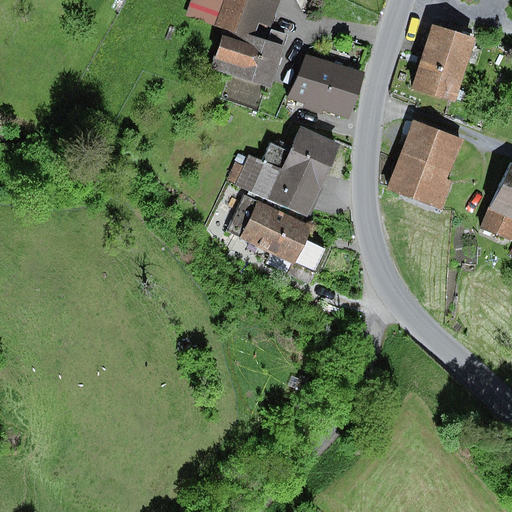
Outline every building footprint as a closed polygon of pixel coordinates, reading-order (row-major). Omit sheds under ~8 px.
[(277,0),(195,0),(191,13),(225,25),(211,63),(268,84),(285,39),(266,32),(277,0)] [(476,38),(433,25),(413,88),(456,102),(476,38)] [(362,74),(306,55),(292,97),(347,116),(362,74)] [(455,139),(410,122),(384,189),(438,209),(449,179),(441,176),(455,139)] [(339,143),(301,126),(289,152),(272,144),(265,160),(251,154),(237,185),(307,216),(339,143)] [(511,161),(482,230),(511,243),(511,241),(511,161)] [(312,226),(245,194),(227,231),(314,271),(324,249),(305,240),(312,226)] [(291,376),(287,386),(296,389),(300,380),(291,376)]
